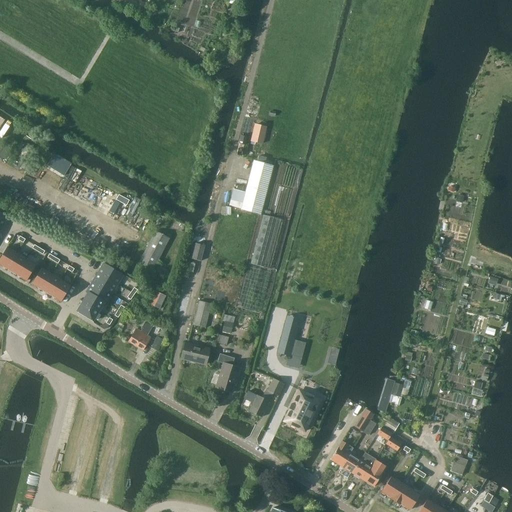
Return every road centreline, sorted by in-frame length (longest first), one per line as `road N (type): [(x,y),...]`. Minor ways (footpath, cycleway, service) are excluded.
road 1 (unknown): [(169,402),(272,0)]
road 2 (tertiary): [(345,511),(0,299)]
road 3 (track): [(107,511),(45,494),(60,381),(25,361),(13,338),(25,314)]
road 4 (unknown): [(0,246),(11,229),(24,227),(80,266),(80,286),(51,330)]
